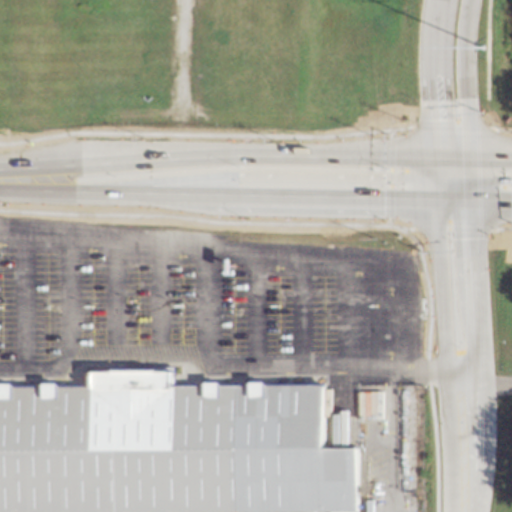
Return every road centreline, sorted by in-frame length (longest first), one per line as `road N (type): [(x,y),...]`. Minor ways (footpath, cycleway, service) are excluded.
road 1 (primary): [(96,192),(214,173),(435,176)]
road 2 (primary): [(325,154),(0,169)]
road 3 (primary): [(169,195),(435,205)]
road 4 (residential): [(435,205),(442,332),(460,377)]
road 5 (residential): [(460,377),(471,346),(467,206)]
road 6 (residential): [(465,154),(466,0)]
road 7 (primary): [(33,189),(169,195)]
road 8 (residential): [(459,511),(460,377)]
